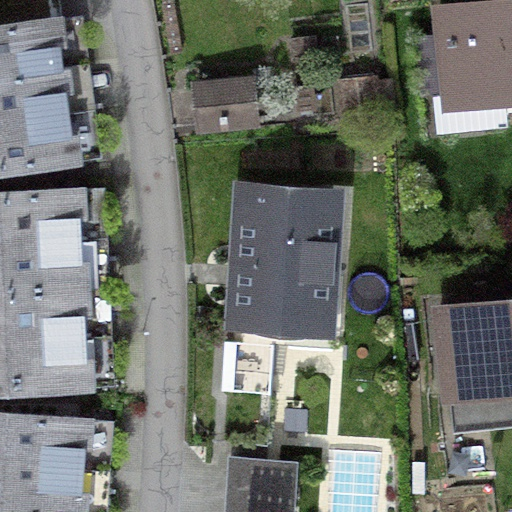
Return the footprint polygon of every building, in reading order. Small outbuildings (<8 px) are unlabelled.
[(511,105),(511,0),(482,0),(435,5),(447,112),(511,105)] [(0,73),(60,66),(57,50),(53,20),(0,27),(0,73)] [(0,73),(0,119),(66,110),(62,86),(60,66),(0,73)] [(380,77),(339,83),(343,114),(385,108),(380,77)] [(193,87),(198,136),(258,130),(252,81),(193,87)] [(66,110),(0,119),(0,169),(72,160),(68,125),(66,110)] [(346,192),(232,185),(224,330),(337,337),(346,192)] [(0,241),(77,238),(77,226),(75,189),(0,192),(0,241)] [(0,289),(79,286),(79,272),(77,238),(0,241),(0,289)] [(0,338),(82,335),(81,316),(79,286),(0,289),(0,338)] [(511,297),(429,307),(440,404),(511,396),(511,297)] [(82,335),(0,338),(0,390),(84,387),(82,355),(82,335)] [(0,460),(79,466),(80,452),(83,417),(0,410),(0,460)] [(0,510),(25,511),(76,511),(77,497),(79,466),(0,460),(0,510)] [(292,511),(296,464),(230,460),(227,511),(292,511)]
